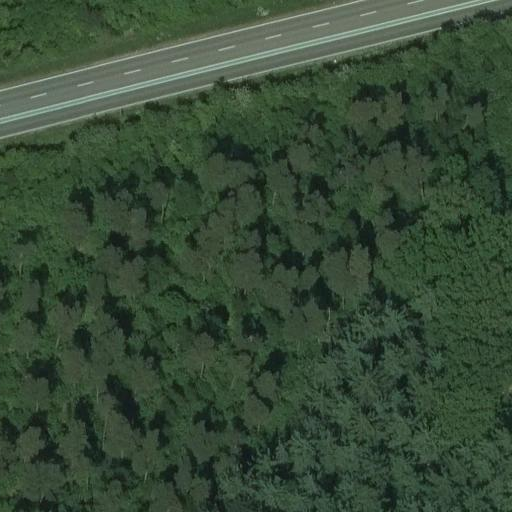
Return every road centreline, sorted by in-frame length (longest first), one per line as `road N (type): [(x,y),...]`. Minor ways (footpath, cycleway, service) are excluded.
road 1 (track): [(511,301),(506,264),(482,244),(454,238),(419,260),(369,329),(0,425)]
road 2 (trunk): [(0,136),(511,8)]
road 3 (trunk): [(440,0),(0,110)]
